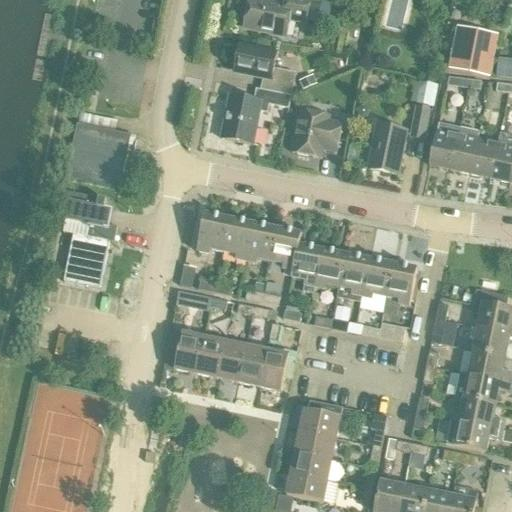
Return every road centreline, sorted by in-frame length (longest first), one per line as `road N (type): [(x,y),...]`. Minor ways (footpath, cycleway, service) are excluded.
road 1 (residential): [(120,511),(174,172)]
road 2 (residential): [(511,233),(174,172)]
road 3 (residential): [(174,172),(160,129),(187,0)]
